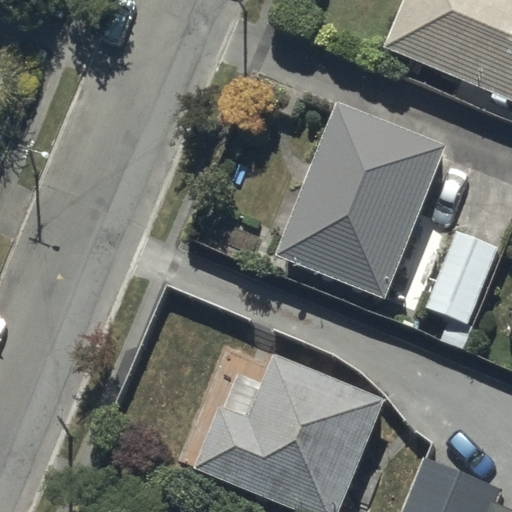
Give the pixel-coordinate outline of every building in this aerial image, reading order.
[(511,0),(405,0),(383,52),(511,107),(511,0)] [(449,152),(341,108),(278,262),(387,306),(449,152)] [(505,256),(459,236),(426,313),(450,323),(440,345),(464,355),(505,256)] [(219,404),(193,467),(302,511),(341,511),(387,399),(274,353),(248,416),(219,404)] [(511,511),(497,505),(503,490),(423,456),(398,511),(511,511)]
